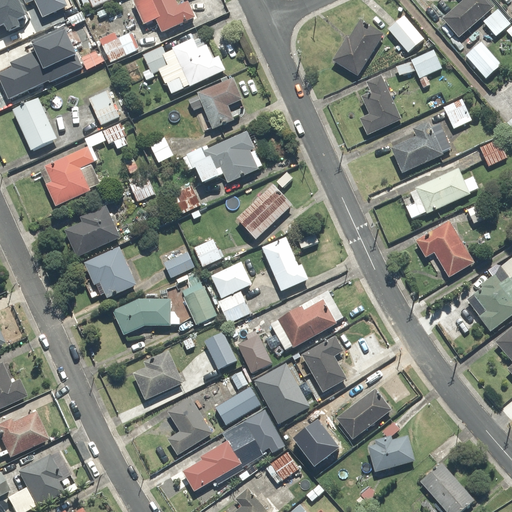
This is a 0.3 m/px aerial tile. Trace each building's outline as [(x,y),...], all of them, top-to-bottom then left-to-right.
[(0,0),(0,24),(3,23),(6,30),(20,24),(18,20),(26,17),(19,0),(0,0)] [(25,0),(26,3),(32,0),(34,0),(43,17),(68,6),(65,0),(25,0)] [(83,0),(86,5),(92,2),(94,8),(112,0),(83,0)] [(180,5),(177,0),(136,0),(146,25),(159,20),(164,32),(198,19),(191,1),(180,5)] [(497,6),(491,0),(466,0),(446,19),(463,37),(497,6)] [(511,23),(499,11),(486,23),(499,37),(511,24),(511,23)] [(407,17),(391,31),(410,53),(426,39),(407,17)] [(386,34),(362,19),(336,61),(360,77),(386,34)] [(117,30),(100,39),(112,63),(141,49),(133,33),(122,39),(117,30)] [(51,81),(85,65),(70,36),(37,51),(51,81)] [(210,45),(200,49),(197,40),(168,53),(165,46),(144,55),(153,76),(162,72),(172,95),(229,71),(223,56),(216,59),(210,45)] [(483,42),(468,56),(489,79),(505,65),(483,42)] [(428,76),(445,68),(437,51),(413,62),(425,88),(432,85),(428,76)] [(14,67),(0,72),(0,76),(10,101),(50,86),(37,53),(13,63),(14,67)] [(385,75),(369,83),(373,93),(364,98),(372,115),(363,119),(370,135),(405,119),(385,75)] [(205,106),(215,129),(236,120),(230,106),(246,99),(237,79),(190,100),(195,111),(205,106)] [(108,90),(89,99),(102,125),(120,116),(108,90)] [(32,150),(59,139),(42,98),(15,110),(32,150)] [(467,100),(446,109),(455,129),(476,121),(467,100)] [(419,137),(395,148),(406,173),(447,155),(433,122),(415,129),(419,137)] [(129,137),(123,123),(86,140),(90,147),(91,149),(109,141),(111,145),(116,142),(120,150),(129,146),(125,139),(129,137)] [(200,168),(207,183),(228,174),(232,183),(266,168),(250,132),(189,158),(195,170),(200,168)] [(167,137),(152,145),(161,163),(176,155),(167,137)] [(501,138),(481,147),(491,168),(511,158),(501,138)] [(49,185),(60,208),(95,193),(84,169),(97,163),(91,149),(90,147),(47,166),(54,183),(49,185)] [(430,211),(431,214),(473,195),(472,192),(480,188),(475,177),(467,181),(461,169),(412,192),(417,203),(408,207),(414,219),(430,211)] [(147,172),(130,179),(139,203),(156,197),(147,172)] [(276,184),(239,220),(259,241),(296,205),(276,184)] [(194,185),(172,195),(182,216),(204,206),(194,185)] [(84,222),(67,230),(80,258),(124,239),(110,204),(82,216),(84,222)] [(483,204),(470,212),(477,224),(491,216),(483,204)] [(453,222),(419,243),(429,259),(439,253),(453,277),(478,262),(453,222)] [(216,238),(195,247),(204,268),(226,259),(216,238)] [(302,268),(289,241),(265,252),(284,293),(312,280),(305,266),(302,268)] [(98,285),(90,289),(94,298),(105,293),(109,300),(141,286),(124,245),(87,261),(98,285)] [(255,248),(242,255),(246,262),(259,256),(255,248)] [(189,253),(166,263),(173,279),(197,269),(189,253)] [(487,290),(477,298),(488,312),(482,317),(493,332),(511,317),(511,259),(503,267),(511,277),(504,283),(497,275),(484,285),(487,290)] [(242,263),(214,278),(225,299),(253,284),(242,263)] [(204,283),(183,292),(199,325),(219,316),(204,283)] [(244,293),(221,303),(230,324),(253,314),(244,293)] [(292,343),(333,321),(320,297),(301,307),(300,305),(278,316),(292,343)] [(142,300),(115,311),(126,336),(148,327),(173,327),(174,301),(142,300)] [(247,366),(268,357),(257,330),(236,339),(247,366)] [(268,331),(260,336),(269,353),(277,348),(268,331)] [(225,333),(205,343),(220,372),(240,362),(225,333)] [(511,334),(502,344),(511,354),(511,367),(510,370),(511,372),(511,334)] [(346,351),(339,337),(304,358),(324,393),(348,379),(335,357),(346,351)] [(150,367),(136,373),(149,402),(187,384),(171,351),(148,362),(150,367)] [(254,379),(277,422),(308,405),(285,362),(254,379)] [(3,363),(0,363),(0,410),(29,396),(22,380),(13,384),(3,363)] [(254,387),(218,409),(228,426),(265,404),(254,387)] [(379,389),(341,417),(357,439),(395,411),(379,389)] [(195,400),(171,416),(182,433),(170,440),(180,455),(216,432),(195,400)] [(8,451),(12,459),(51,442),(37,410),(0,425),(0,432),(7,449),(8,451)] [(265,414),(228,435),(232,442),(238,453),(275,432),(265,414)] [(318,419),(292,440),(315,467),(340,446),(318,419)] [(0,455),(8,451),(7,449),(0,432),(0,455)] [(383,444),(371,448),(378,473),(420,460),(413,437),(394,442),(393,439),(382,442),(383,444)] [(205,462),(185,474),(196,493),(245,466),(238,453),(232,442),(203,458),(205,462)] [(277,472),(283,481),(302,469),(292,452),(253,477),(258,484),(277,472)] [(28,485),(8,497),(16,511),(29,511),(62,493),(54,479),(61,475),(50,456),(20,472),(28,485)] [(445,463),(423,483),(448,511),(463,511),(478,499),(445,463)] [(2,472),(0,472),(0,496),(11,491),(2,472)] [(373,489),(358,501),(363,508),(379,496),(373,489)] [(245,507),(238,511),(271,511),(252,490),(240,501),(245,507)] [(429,498),(422,503),(429,511),(439,511),(440,511),(429,498)]
